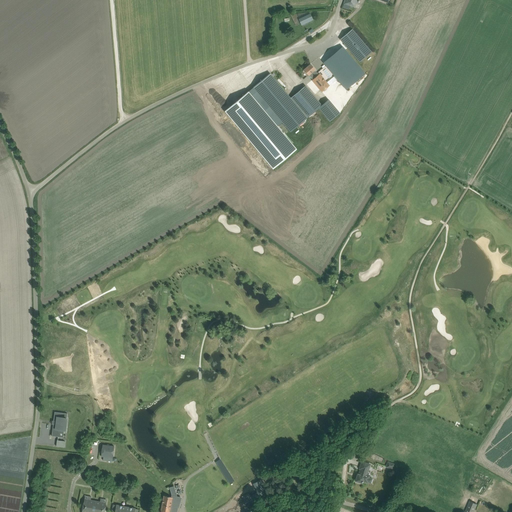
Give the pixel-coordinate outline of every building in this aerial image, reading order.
[(344,0),(343,4),(344,4),(343,7),(348,9),(350,6),(354,8),(356,4),(359,5),(359,3),(357,2),(357,0),(344,0)] [(310,14),(299,19),(301,22),(302,25),(313,20),(311,17),(310,14)] [(340,39),(359,62),(371,52),(352,29),(340,39)] [(342,45),(325,60),(345,84),(363,69),(342,45)] [(315,70),(311,64),(304,70),(309,75),(313,80),(312,80),(322,92),(329,86),(319,74),(318,75),(315,70)] [(253,87),(290,132),(319,108),(330,120),(339,112),(328,100),(322,105),(305,86),(291,98),(270,73),(253,87)] [(225,111),(273,169),(297,149),(249,91),(225,111)] [(67,413),(55,412),(52,436),(59,437),(60,430),(65,430),(66,418),(67,419),(67,413)] [(113,458),(114,446),(102,445),(101,456),(103,457),(103,460),(107,461),(108,457),(113,458)] [(216,461),(228,483),(233,481),(221,458),(216,461)] [(385,467),(392,469),(392,470),(394,464),(387,461),(385,467)] [(361,469),(359,474),(358,474),(355,481),(362,483),(362,482),(363,482),(363,481),(367,482),(371,483),(372,478),(369,477),(370,476),(366,474),(370,464),(362,462),(360,469),(361,469)] [(0,494),(5,494),(7,491),(10,491),(6,488),(15,488),(18,490),(20,486),(17,485),(16,487),(13,487),(13,485),(2,485),(2,481),(0,480),(0,494)] [(261,480),(253,484),(260,497),(268,494),(261,480)] [(257,492),(243,499),(247,506),(260,500),(257,492)] [(176,511),(177,507),(178,507),(181,498),(172,496),(172,497),(164,495),(160,511),(176,511)] [(94,508),(95,501),(84,499),(83,506),(94,508)] [(94,508),(105,510),(106,503),(95,501),(94,508)] [(464,511),(473,511),(477,504),(469,501),(464,511)]
